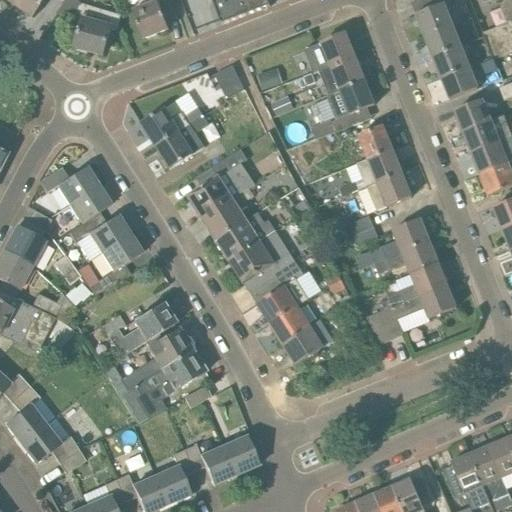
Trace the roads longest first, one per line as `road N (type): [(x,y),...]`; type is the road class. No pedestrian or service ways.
road 1 (residential): [(276,444),(211,316),(75,104)]
road 2 (residential): [(511,339),(372,0)]
road 3 (residential): [(75,104),(343,0)]
road 4 (residential): [(276,444),(511,350)]
road 5 (residential): [(286,498),(511,402)]
road 6 (residential): [(0,212),(32,151),(75,104)]
